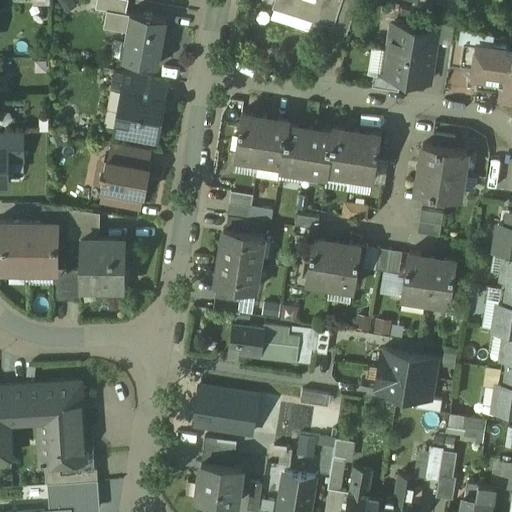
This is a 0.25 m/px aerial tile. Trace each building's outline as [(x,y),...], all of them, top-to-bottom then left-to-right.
[(128,0),(96,0),(95,8),(126,13),(128,0)] [(277,0),(276,5),(331,23),(332,23),(339,0),(277,0)] [(339,0),(332,23),(331,23),(329,28),(346,34),(357,0),(339,0)] [(168,18),(130,11),(121,58),(159,65),(168,18)] [(455,22),(440,17),(437,30),(435,43),(451,45),(455,22)] [(437,30),(393,23),(389,49),(433,56),(435,43),(437,30)] [(493,36),(462,27),(460,41),(464,42),(491,46),(493,36)] [(491,46),(464,42),(461,65),(486,68),(485,78),(503,81),(501,96),(511,97),(511,54),(490,51),(491,46)] [(433,56),(389,49),(384,75),(401,77),(429,82),(433,56)] [(154,76),(115,69),(112,87),(124,90),(125,89),(150,93),(154,76)] [(401,77),(384,75),(384,76),(374,75),(372,87),(399,92),(401,77)] [(150,93),(125,89),(124,90),(120,114),(124,115),(122,130),(156,136),(163,96),(150,93)] [(266,115),(242,111),(235,156),(259,160),(266,115)] [(288,119),(266,115),(259,160),(281,163),(280,167),(281,167),(288,119)] [(311,126),(289,123),(289,119),(288,119),(281,167),(304,171),(311,126)] [(333,130),(311,126),(304,171),(326,174),(334,126),(333,126),(333,130)] [(357,130),(334,126),(326,174),(327,174),(328,170),(350,174),(357,130)] [(23,130),(0,130),(0,146),(7,146),(7,162),(23,161),(23,130)] [(380,134),(357,130),(350,174),(373,178),(380,134)] [(455,137),(433,133),(431,145),(453,149),(455,137)] [(150,149),(116,142),(113,159),(147,166),(150,149)] [(431,145),(423,144),(419,167),(464,174),(467,151),(453,149),(431,145)] [(113,159),(106,158),(101,186),(107,187),(104,201),(140,207),(142,194),(145,194),(150,166),(147,166),(113,159)] [(464,174),(419,167),(415,191),(446,196),(460,198),(464,174)] [(253,195),(231,191),(229,203),(251,206),(253,195)] [(446,196),(424,192),(422,204),(444,207),(446,196)] [(69,207),(46,202),(41,203),(41,221),(57,221),(57,230),(69,230),(69,207)] [(251,206),(229,203),(227,214),(228,215),(249,218),(251,206)] [(368,206),(345,203),(344,214),(366,218),(368,206)] [(100,212),(69,207),(69,230),(69,238),(81,238),(81,237),(99,237),(100,212)] [(443,212),(421,209),(419,220),(441,224),(443,212)] [(511,209),(510,209),(508,222),(500,220),(495,248),(507,250),(511,250),(511,209)] [(319,217),(297,213),(295,225),(317,228),(319,217)] [(249,218),(228,215),(226,228),(250,232),(252,218),(249,218)] [(41,221),(0,220),(0,245),(1,245),(1,269),(53,269),(57,269),(57,268),(57,230),(57,221),(41,221)] [(441,224),(419,220),(418,232),(440,236),(441,224)] [(226,228),(224,228),(219,256),(259,262),(264,234),(250,232),(226,228)] [(337,239),(313,235),(306,280),(330,284),(337,239)] [(99,237),(81,237),(81,269),(80,286),(81,286),(82,286),(82,284),(112,285),(112,287),(125,287),(125,238),(99,237)] [(476,241),(454,238),(452,250),(474,253),(476,241)] [(360,243),(337,239),(330,284),(353,288),(360,243)] [(379,246),(367,245),(364,267),(375,269),(379,246)] [(390,248),(379,246),(375,269),(387,270),(390,248)] [(402,250),(390,248),(387,270),(399,272),(402,250)] [(511,250),(507,250),(503,276),(511,277),(509,289),(511,289),(511,250)] [(432,254),(409,251),(402,295),(425,299),(432,254)] [(456,258),(432,254),(425,299),(449,303),(456,258)] [(259,262),(219,256),(215,283),(217,284),(241,288),(255,290),(259,262)] [(69,268),(57,268),(57,269),(53,269),(52,300),(68,300),(69,268)] [(81,269),(69,268),(68,300),(80,300),(81,286),(80,286),(81,269)] [(241,288),(217,284),(215,297),(239,301),(241,288)] [(511,289),(509,289),(507,301),(499,300),(495,327),(507,329),(508,330),(511,330),(511,289)] [(285,314),(287,302),(266,300),(265,312),(285,314)] [(264,326),(232,322),(230,346),(240,347),(239,353),(262,356),(262,350),(265,326),(264,326)] [(290,325),(264,322),(264,326),(265,326),(262,350),(295,354),(295,355),(297,355),(300,333),(289,332),(290,325)] [(330,329),(319,327),(315,351),(327,353),(330,329)] [(511,330),(508,330),(507,329),(502,355),(510,357),(508,369),(511,369),(511,330)] [(437,356),(382,347),(379,368),(434,377),(437,356)] [(434,377),(379,368),(376,388),(418,395),(431,397),(434,377)] [(511,369),(508,369),(507,381),(499,379),(494,407),(511,410),(511,369)] [(81,380),(13,384),(15,410),(16,410),(43,408),(47,458),(41,458),(41,461),(47,461),(86,458),(81,380)] [(0,385),(0,454),(13,453),(10,417),(17,416),(16,410),(15,410),(13,384),(0,385)] [(231,389),(199,385),(193,424),(214,427),(252,433),(259,394),(247,392),(243,391),(237,390),(231,389)] [(306,388),(305,397),(329,400),(330,391),(306,388)] [(431,397),(418,395),(416,407),(440,410),(442,399),(431,397)] [(487,420),(449,414),(447,428),(464,430),(463,438),(484,441),(487,420)] [(237,440),(220,438),(218,438),(205,436),(203,449),(236,453),(237,440)] [(353,440),(336,437),(334,446),(333,454),(346,456),(345,460),(350,461),(353,440)] [(334,446),(323,444),(318,472),(330,474),(333,454),(334,446)] [(443,447),(430,445),(424,478),(438,480),(439,475),(443,447)] [(236,453),(203,449),(201,461),(234,465),(236,453)] [(346,456),(333,454),(330,474),(327,488),(340,490),(345,460),(346,456)] [(86,458),(47,461),(48,482),(54,482),(95,479),(94,458),(86,458)] [(234,465),(201,461),(201,463),(203,463),(201,483),(199,483),(197,499),(237,504),(241,466),(234,465)] [(511,463),(504,462),(499,488),(511,489),(511,463)] [(372,468),(354,465),(350,491),(349,490),(345,511),(378,511),(381,496),(368,494),(372,468)] [(309,511),(315,475),(284,470),(277,511),(309,511)] [(395,498),(381,496),(378,511),(411,511),(413,502),(412,501),(417,476),(399,473),(395,498)] [(453,478),(439,475),(438,480),(435,496),(450,498),(453,478)] [(95,479),(54,482),(56,509),(69,509),(69,510),(97,508),(95,479)] [(262,483),(250,481),(247,509),(259,511),(262,483)] [(461,511),(444,509),(443,511),(472,511),(478,483),(467,482),(461,511)] [(489,511),(494,486),(478,483),(472,511),(489,511)]
